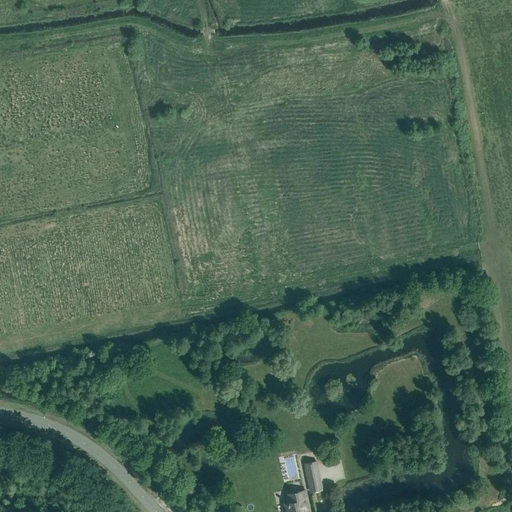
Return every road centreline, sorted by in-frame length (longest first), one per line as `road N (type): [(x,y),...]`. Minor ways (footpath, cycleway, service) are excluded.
road 1 (track): [(490,257),(470,248),(0,346)]
road 2 (track): [(210,44),(288,42),(436,14),(452,21),(490,257)]
road 3 (track): [(0,44),(123,25),(210,44)]
road 4 (unclassified): [(0,413),(74,438),(158,511)]
